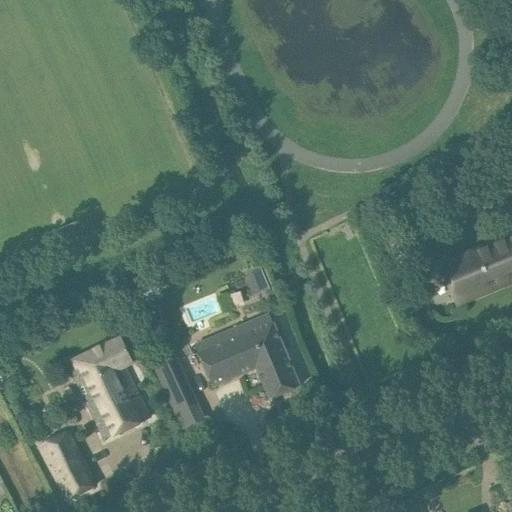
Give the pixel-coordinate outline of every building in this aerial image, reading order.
[(511,282),(511,235),(440,265),(456,305),(511,282)] [(255,294),(272,288),(264,263),(246,269),(255,294)] [(103,290),(95,294),(99,302),(107,298),(103,290)] [(271,316),(271,314),(196,346),(213,386),(257,368),(270,399),(299,387),(270,316),(271,316)] [(133,363),(121,337),(67,362),(104,440),(151,418),(150,416),(149,417),(125,367),(133,363)] [(193,393),(176,356),(154,366),(171,403),(193,393)] [(96,486),(68,432),(39,446),(67,500),(96,486)]
